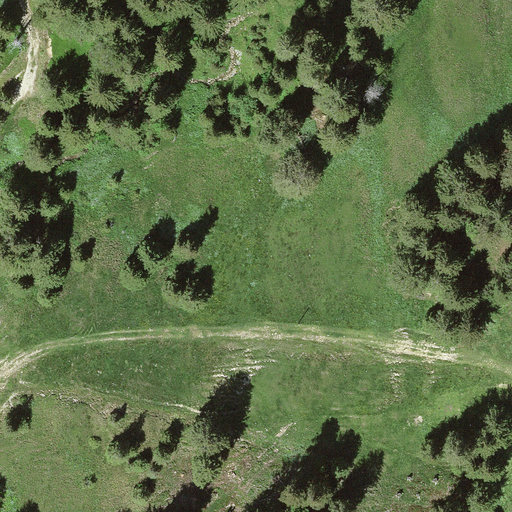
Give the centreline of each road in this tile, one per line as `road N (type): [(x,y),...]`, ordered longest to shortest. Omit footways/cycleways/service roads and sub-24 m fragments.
road 1 (track): [(511,376),(480,359),(102,334),(0,370)]
road 2 (track): [(0,113),(29,57),(19,0)]
